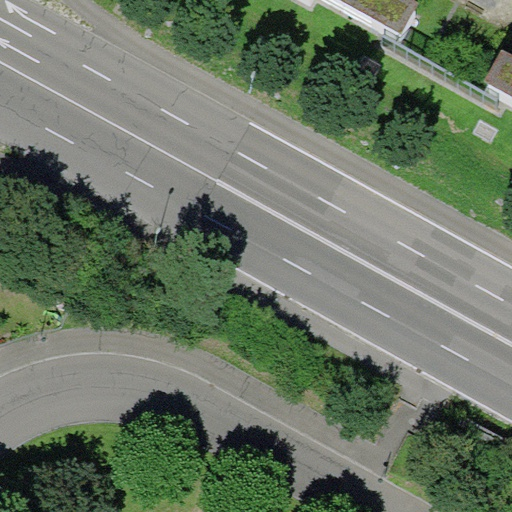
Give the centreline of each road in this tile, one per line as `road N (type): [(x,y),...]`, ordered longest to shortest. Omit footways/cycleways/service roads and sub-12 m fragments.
road 1 (primary): [(0,61),(511,343)]
road 2 (residential): [(0,398),(31,379),(148,379),(221,409),(400,511)]
